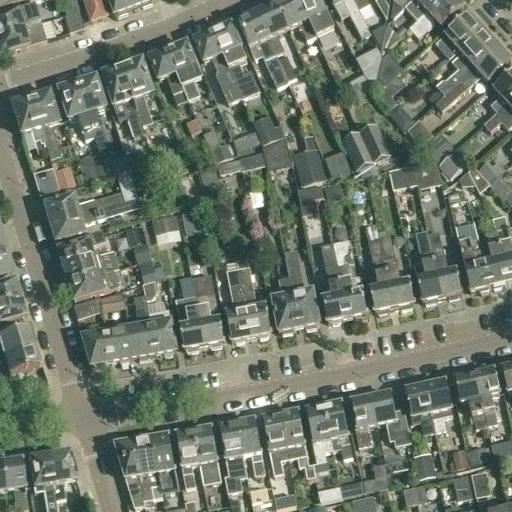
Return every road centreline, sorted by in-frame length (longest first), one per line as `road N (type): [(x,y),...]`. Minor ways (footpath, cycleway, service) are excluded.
road 1 (residential): [(511,339),(84,424)]
road 2 (residential): [(84,424),(0,148)]
road 3 (residential): [(0,86),(120,49),(237,0)]
